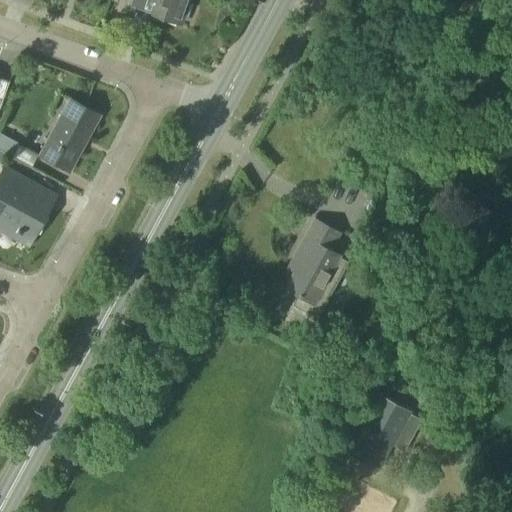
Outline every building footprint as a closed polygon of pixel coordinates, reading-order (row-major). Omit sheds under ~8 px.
[(181,25),(190,0),(155,0),(156,0),(151,14),(181,25)] [(68,171),(99,114),(70,99),(39,155),(68,171)] [(0,151),(4,154),(12,158),(19,145),(0,134),(0,151)] [(0,175),(0,229),(28,245),(49,205),(24,191),(30,180),(5,166),(0,175)] [(339,233),(315,220),(295,256),(301,260),(285,288),(297,294),(291,305),(317,319),(348,262),(338,257),(339,255),(330,250),(339,233)] [(349,285),(346,295),(364,299),(366,289),(349,285)] [(379,470),(410,412),(377,394),(346,452),(379,470)]
